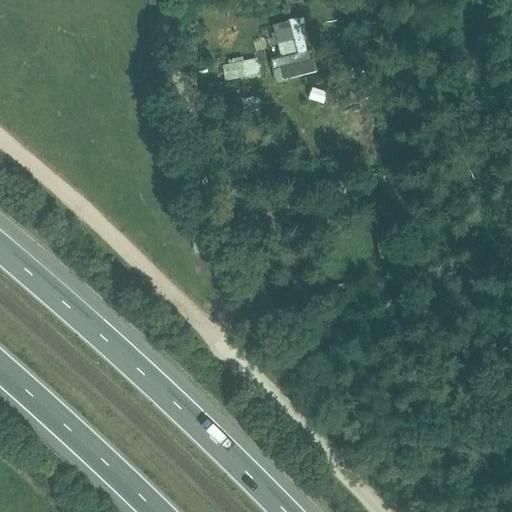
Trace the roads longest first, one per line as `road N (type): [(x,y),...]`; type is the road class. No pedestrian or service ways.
road 1 (motorway): [(284,511),(0,248)]
road 2 (track): [(218,343),(59,183),(0,137)]
road 3 (unclassified): [(218,343),(376,511)]
road 4 (motorway): [(0,368),(154,511)]
